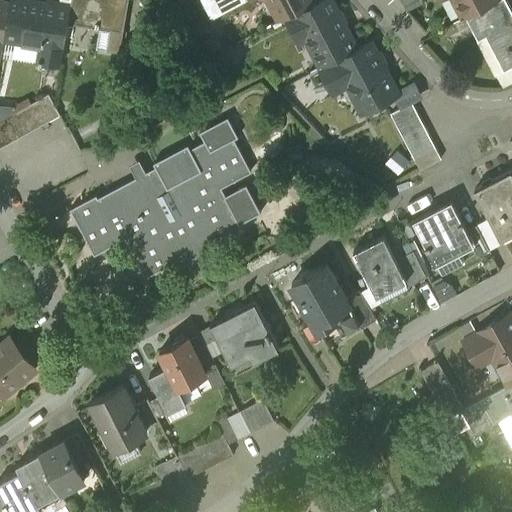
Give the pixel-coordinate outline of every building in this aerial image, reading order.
[(70,7),(24,0),(10,0),(10,3),(5,34),(40,40),(37,60),(61,64),(68,21),(70,7)] [(127,0),(71,0),(70,7),(68,21),(122,30),(127,0)] [(316,1),(315,0),(204,0),(211,12),(234,0),(274,0),(283,18),(286,16),(316,1)] [(317,0),(316,1),(286,16),(295,33),(306,28),(325,63),(357,47),(332,0),(317,0)] [(496,0),(461,0),(469,15),(496,0)] [(496,0),(469,15),(466,16),(478,40),(487,35),(491,44),(496,41),(509,66),(503,68),(504,69),(511,64),(511,11),(506,0),(496,0)] [(10,3),(0,1),(0,60),(5,34),(10,3)] [(325,63),(320,66),(330,86),(348,76),(365,109),(398,92),(370,40),(357,47),(325,63)] [(48,93),(28,105),(39,126),(60,114),(48,93)] [(412,101),(391,112),(398,125),(419,114),(412,101)] [(28,105),(7,116),(18,137),(39,126),(28,105)] [(419,114),(398,125),(403,136),(424,125),(419,114)] [(7,116),(0,120),(0,129),(8,143),(18,137),(7,116)] [(188,143),(154,161),(156,166),(146,171),(149,177),(140,181),(137,176),(136,177),(98,197),(97,194),(70,208),(94,253),(126,237),(146,275),(180,257),(175,249),(183,245),(190,259),(203,252),(196,238),(203,234),(208,243),(242,225),(241,222),(262,211),(247,183),(226,194),(221,186),(252,170),(235,138),(239,136),(228,116),(200,131),(205,140),(190,148),(188,143)] [(424,125),(403,136),(409,147),(430,135),(424,125)] [(430,135),(409,147),(415,159),(436,147),(430,135)] [(436,147),(415,159),(420,169),(441,158),(436,147)] [(511,170),(511,169),(475,188),(490,216),(501,237),(502,237),(511,231),(511,170)] [(452,200),(415,219),(437,261),(438,260),(444,271),(466,260),(460,249),(471,243),(473,242),(466,228),(452,200)] [(490,216),(477,223),(490,248),(504,240),(502,237),(501,237),(490,216)] [(490,248),(477,223),(466,228),(473,242),(471,243),(477,254),(490,248)] [(384,233),(354,249),(377,294),(405,279),(407,278),(397,258),(384,233)] [(414,249),(397,258),(407,278),(405,279),(408,284),(427,274),(414,249)] [(347,296),(327,262),(292,282),(318,327),(334,318),(343,333),(360,323),(350,307),(351,306),(349,302),(350,301),(347,296)] [(377,317),(360,288),(347,296),(350,301),(349,302),(351,306),(350,307),(360,323),(362,326),(377,317)] [(240,309),(213,322),(212,321),(211,322),(232,363),(233,362),(231,358),(252,347),(258,357),(279,346),(255,300),(240,308),(240,309)] [(511,314),(510,311),(463,338),(473,354),(489,345),(509,382),(511,379),(511,314)] [(217,364),(201,332),(190,338),(207,370),(217,364)] [(189,334),(160,349),(167,364),(178,384),(179,384),(207,370),(190,338),(189,334)] [(10,335),(0,343),(0,387),(5,393),(36,367),(10,335)] [(438,360),(422,369),(441,403),(458,394),(438,360)] [(178,384),(167,364),(150,373),(169,409),(187,400),(179,384),(178,384)] [(225,380),(217,364),(207,370),(215,385),(225,380)] [(511,379),(509,382),(481,398),(491,416),(509,406),(511,410),(511,379)] [(124,383),(91,400),(114,446),(148,429),(124,383)] [(263,397),(251,403),(262,424),(274,418),(263,397)] [(481,398),(462,408),(473,427),(491,416),(481,398)] [(251,403),(240,409),(251,430),(262,424),(251,403)] [(251,430),(240,409),(229,414),(240,436),(251,430)] [(240,436),(229,414),(217,420),(223,431),(228,442),(240,436)] [(79,431),(64,438),(78,463),(92,456),(79,431)] [(223,431),(211,437),(222,458),(234,452),(228,442),(223,431)] [(211,437),(200,442),(211,464),(222,458),(211,437)] [(64,438),(40,450),(61,489),(85,477),(78,463),(64,438)] [(211,464),(200,442),(190,448),(201,469),(211,464)] [(190,448),(178,454),(184,465),(189,475),(201,469),(190,448)] [(61,489),(40,450),(17,463),(19,468),(20,468),(38,501),(39,501),(61,489)] [(178,454),(166,460),(172,471),(184,465),(178,454)] [(184,465),(172,471),(183,492),(194,486),(189,475),(184,465)] [(19,468),(0,478),(0,485),(14,511),(31,511),(42,506),(39,501),(38,501),(20,468),(19,468)] [(172,471),(161,476),(172,497),(183,492),(172,471)] [(161,476),(150,482),(161,503),(172,497),(161,476)] [(0,485),(0,511),(14,511),(0,485)]
